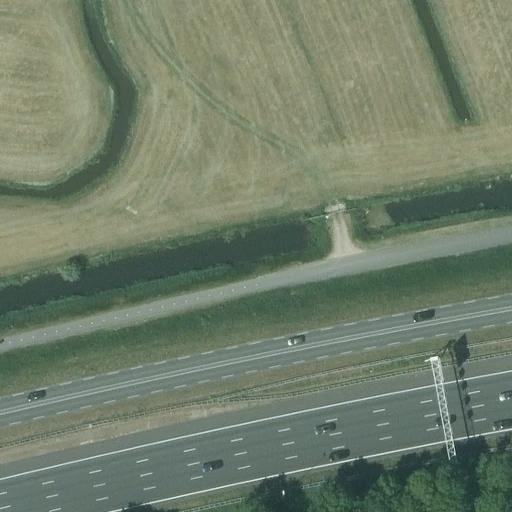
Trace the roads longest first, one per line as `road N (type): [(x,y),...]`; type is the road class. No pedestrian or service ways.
road 1 (motorway): [(511,403),(0,509)]
road 2 (secondary): [(511,311),(0,416)]
road 3 (unclassified): [(258,286),(511,236)]
